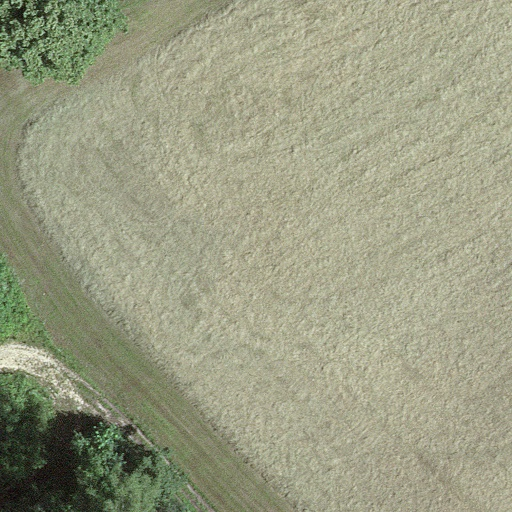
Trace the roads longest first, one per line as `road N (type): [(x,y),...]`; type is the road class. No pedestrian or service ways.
road 1 (track): [(213,511),(170,460),(61,369)]
road 2 (track): [(0,498),(56,468),(74,435),(61,369)]
